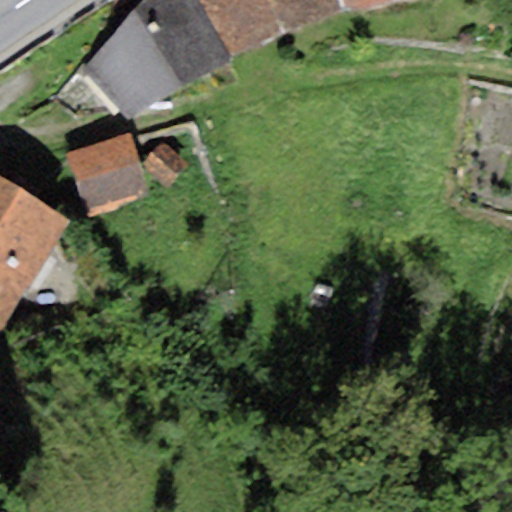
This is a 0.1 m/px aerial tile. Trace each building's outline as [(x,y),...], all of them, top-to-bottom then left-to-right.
[(127,120),(234,56),(203,0),(146,0),(83,68),(127,120)] [(203,0),(234,56),(351,11),(348,0),(203,0)] [(401,0),(348,0),(351,11),(401,0)] [(147,199),(129,135),(67,153),(86,216),(147,199)] [(186,166),(161,141),(141,161),(166,186),(186,166)] [(69,221),(0,180),(0,329),(4,332),(69,221)]
